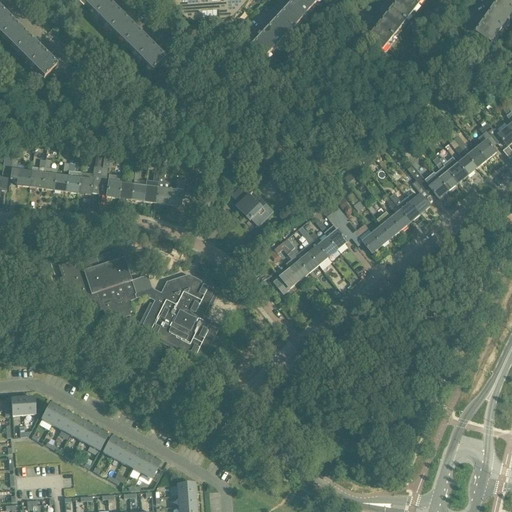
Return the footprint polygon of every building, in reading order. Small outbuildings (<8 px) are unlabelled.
[(81,0),(79,2),(151,73),(164,60),(103,0),(81,0)] [(212,21),(231,20),(247,0),(246,0),(174,0),(170,6),(189,23),(208,21),(208,19),(211,19),(212,21)] [(297,0),(253,48),(267,61),(304,22),(324,0),(297,0)] [(402,0),(367,44),(382,56),(426,0),(402,0)] [(511,0),(501,0),(476,36),(492,47),(511,17),(511,0)] [(0,37),(43,80),(57,67),(0,10),(0,37)] [(507,109),(503,112),(507,117),(507,118),(511,124),(511,125),(508,129),(511,133),(511,114),(507,109)] [(487,125),(483,128),(488,134),(497,145),(502,141),(508,148),(511,144),(511,133),(508,129),(505,125),(497,131),(492,131),(487,125)] [(180,127),(179,138),(191,140),(192,128),(180,127)] [(483,146),(477,150),(487,162),(497,154),(493,149),(497,145),(488,134),(483,128),(479,132),(483,137),(478,140),(483,146)] [(395,131),(390,136),(398,146),(404,141),(395,131)] [(458,138),(454,141),(464,154),(468,158),(477,170),(487,162),(477,150),(472,155),(468,150),(458,138)] [(452,139),(448,141),(451,145),(450,145),(460,157),(464,154),(454,141),(452,139)] [(4,156),(2,170),(11,171),(12,164),(13,158),(4,156)] [(76,164),(83,161),(81,156),(74,158),(76,164)] [(11,172),(10,180),(15,181),(15,183),(18,183),(17,187),(30,189),(31,174),(24,173),(25,167),(17,166),(18,157),(13,158),(12,164),(11,171),(11,172)] [(454,159),(453,159),(468,177),(477,170),(468,158),(464,161),(462,158),(461,158),(456,162),(454,159)] [(443,160),(440,162),(458,185),(468,177),(453,159),(447,164),(443,160)] [(438,160),(433,163),(441,172),(436,176),(435,176),(449,193),(458,185),(440,162),(438,160)] [(31,174),(30,189),(42,190),(45,162),(40,162),(38,175),(31,174)] [(45,162),(42,190),(54,192),(56,177),(56,171),(49,170),(50,163),(45,162)] [(69,173),(68,179),(66,193),(78,195),(81,174),(74,173),(75,166),(70,166),(69,173)] [(80,180),(78,195),(91,197),(91,195),(99,196),(101,183),(101,177),(102,170),(94,169),(93,176),(81,174),(80,180)] [(146,183),(145,189),(143,203),(155,205),(160,173),(154,172),(153,184),(146,183)] [(160,173),(155,205),(168,206),(171,183),(164,182),(165,174),(160,173)] [(417,183),(421,189),(429,198),(433,194),(439,201),(449,193),(435,176),(436,176),(434,175),(425,182),(422,178),(421,179),(417,174),(412,178),(417,183)] [(56,177),(54,192),(66,193),(68,179),(56,177)] [(109,177),(107,199),(119,200),(121,186),(122,179),(109,177)] [(171,183),(168,206),(180,208),(181,200),(189,201),(191,185),(171,183)] [(417,183),(413,186),(417,192),(421,189),(417,183)] [(196,184),(194,195),(201,196),(202,185),(196,184)] [(249,197),(237,209),(251,222),(252,221),(259,228),(273,213),(263,203),(260,206),(250,196),(253,193),(244,185),(241,188),(249,197)] [(121,186),(119,200),(131,202),(133,187),(121,186)] [(133,187),(131,202),(143,203),(145,189),(133,187)] [(320,190),(314,195),(323,205),(328,201),(320,190)] [(413,195),(407,200),(420,216),(430,208),(421,197),(417,200),(413,195)] [(394,196),(390,199),(393,202),(411,224),(420,216),(407,200),(401,204),(394,196)] [(344,201),(339,206),(344,212),(349,207),(344,201)] [(289,202),(282,209),(286,213),(285,214),(293,222),(301,214),(293,206),(289,202)] [(393,202),(388,206),(397,216),(392,220),(401,232),(411,224),(393,202)] [(355,208),(354,208),(358,214),(365,209),(360,203),(355,208)] [(387,214),(377,222),(382,228),(392,240),(401,232),(392,220),(387,214)] [(343,218),(339,221),(344,227),(342,229),(351,241),(357,236),(373,255),(382,247),(373,236),(365,226),(357,232),(358,233),(358,234),(349,222),(347,223),(343,218)] [(334,228),(325,235),(328,240),(338,252),(347,244),(338,232),(340,231),(342,229),(344,227),(339,221),(333,227),(334,228)] [(320,222),(316,225),(322,232),(325,229),(320,222)] [(382,228),(373,236),(382,247),(392,240),(382,228)] [(314,234),(310,238),(328,259),(338,252),(328,240),(323,244),(314,234)] [(311,247),(305,251),(319,267),(328,259),(310,238),(306,241),(311,247)] [(291,244),(287,248),(291,253),(309,275),(319,267),(305,251),(300,256),(295,250),(291,244)] [(75,262),(58,267),(62,279),(60,280),(64,292),(67,292),(71,303),(86,298),(92,315),(103,311),(106,321),(108,321),(109,323),(131,316),(130,313),(132,313),(128,303),(144,297),(154,303),(152,306),(150,305),(139,327),(141,328),(140,330),(162,341),(160,344),(182,355),(184,352),(203,362),(204,360),(207,361),(218,339),(215,338),(218,331),(209,327),(211,323),(203,319),(204,317),(207,318),(218,296),(215,295),(216,293),(203,286),(201,285),(202,283),(189,276),(166,283),(161,294),(152,290),(148,277),(132,282),(124,259),(117,261),(114,252),(96,258),(76,265),(75,262)] [(292,262),(286,266),(290,271),(300,283),(309,275),(291,253),(287,257),(292,262)] [(281,279),(274,284),(283,295),(289,290),(290,291),(300,283),(290,271),(280,279),(281,279)] [(212,277),(208,285),(235,298),(237,294),(222,287),(224,283),(212,277)] [(33,399),(22,400),(23,417),(35,416),(33,399)] [(23,417),(22,400),(11,401),(12,418),(23,417)] [(51,426),(59,411),(50,406),(41,421),(51,426)] [(61,432),(69,416),(59,411),(51,426),(61,432)] [(70,437),(78,421),(69,416),(61,432),(70,437)] [(80,442),(88,427),(78,421),(70,437),(80,442)] [(89,447),(97,432),(88,427),(80,442),(89,447)] [(107,437),(97,432),(89,447),(99,452),(107,437)] [(113,460),(121,445),(111,439),(103,455),(113,460)] [(122,465),(131,450),(121,445),(113,460),(122,465)] [(132,470),(140,455),(131,450),(122,465),(132,470)] [(141,475),(150,460),(140,455),(132,470),(141,475)] [(160,465),(150,460),(141,475),(151,481),(160,465)] [(194,485),(177,487),(178,498),(195,497),(194,485)] [(196,508),(195,497),(178,498),(178,509),(196,508)]
